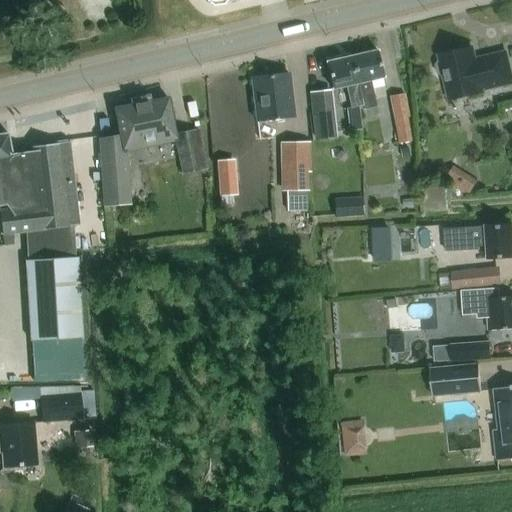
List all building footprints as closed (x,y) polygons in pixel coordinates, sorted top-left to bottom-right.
[(473,48),(440,55),(442,61),(439,61),(437,65),(439,73),(443,75),(445,75),(451,100),(483,92),(482,89),(511,82),(511,76),(506,53),(476,60),(473,48)] [(365,109),(377,107),(371,81),(386,77),(378,51),(352,57),(355,69),(364,105),(365,109)] [(364,105),(355,69),(352,57),(327,62),(334,89),(346,86),(351,108),(364,105)] [(294,118),(294,115),(290,74),(253,78),(258,121),(294,118)] [(410,116),(405,92),(389,95),(399,143),(412,140),(407,117),(410,116)] [(127,150),(176,140),(182,173),(207,169),(199,130),(176,134),(168,98),(116,108),(121,134),(100,138),(104,207),(131,205),(127,150)] [(333,108),(315,110),(318,138),(337,136),(333,108)] [(9,133),(0,134),(0,218),(1,236),(3,235),(13,235),(27,234),(27,231),(73,226),(75,225),(80,225),(71,142),(31,147),(32,151),(13,154),(9,133)] [(286,191),(297,191),(307,191),(309,191),(308,172),(311,172),(310,142),(281,143),(282,191),(286,191)] [(409,147),(400,149),(401,158),(411,157),(409,147)] [(479,182),(455,166),(445,181),(457,189),(469,197),(479,182)] [(237,182),(218,184),(220,196),(238,194),(237,182)] [(286,191),(287,212),(308,211),(307,191),(297,191),(286,191)] [(364,197),(335,199),(336,217),(365,216),(364,197)] [(413,199),(404,200),(405,208),(414,207),(413,199)] [(488,246),(488,259),(511,257),(511,224),(487,226),(487,227),(471,228),(445,230),(446,252),(480,250),(480,247),(488,246)] [(77,257),(75,226),(27,231),(27,234),(29,260),(26,260),(31,341),(84,337),(79,257),(77,257)] [(385,233),(371,234),(373,260),(387,259),(385,233)] [(454,290),(503,285),(501,267),(452,272),(454,290)] [(511,297),(501,298),(500,288),(462,291),(463,315),(478,314),(478,319),(489,318),(490,330),(511,328),(511,297)] [(490,341),(450,344),(451,361),(491,358),(490,341)] [(478,364),(430,368),(432,397),(481,393),(478,364)] [(511,386),(495,389),(500,429),(495,430),(498,461),(511,459),(511,386)] [(81,392),(41,395),(43,423),(83,420),(81,392)] [(347,453),(370,452),(368,417),(344,418),(347,453)] [(35,422),(0,425),(0,426),(4,467),(39,464),(35,422)] [(91,430),(73,431),(74,447),(92,446),(91,430)] [(88,511),(90,510),(88,509),(76,503),(71,511),(88,511)]
